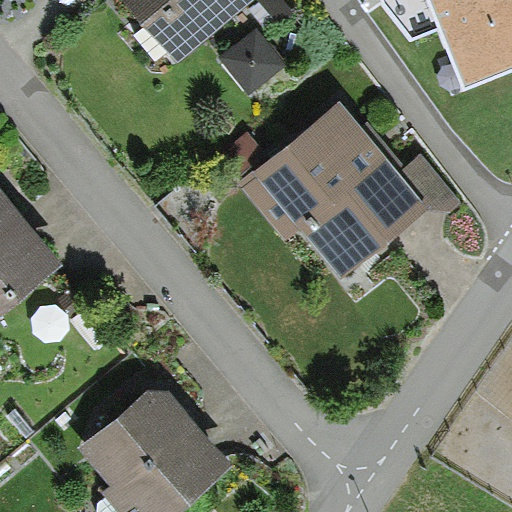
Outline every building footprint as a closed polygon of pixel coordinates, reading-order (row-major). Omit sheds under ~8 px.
[(135,0),(150,16),(134,30),(159,59),(173,46),(181,56),(246,0),(135,0)] [(287,60),(258,24),(221,53),(249,89),(287,60)] [(302,223),(343,271),(432,196),(341,88),(234,179),(284,238),(302,223)] [(0,310),(68,252),(4,177),(0,176),(0,310)] [(102,485),(125,511),(168,511),(236,455),(173,381),(149,378),(77,439),(110,478),(102,485)]
